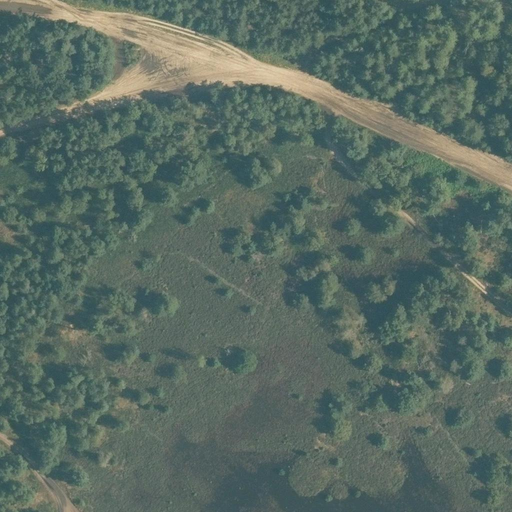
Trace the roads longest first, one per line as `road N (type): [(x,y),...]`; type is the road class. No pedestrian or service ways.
road 1 (track): [(511,168),(326,92),(40,0)]
road 2 (track): [(511,316),(335,152),(326,92)]
road 3 (track): [(0,130),(122,90),(247,65)]
